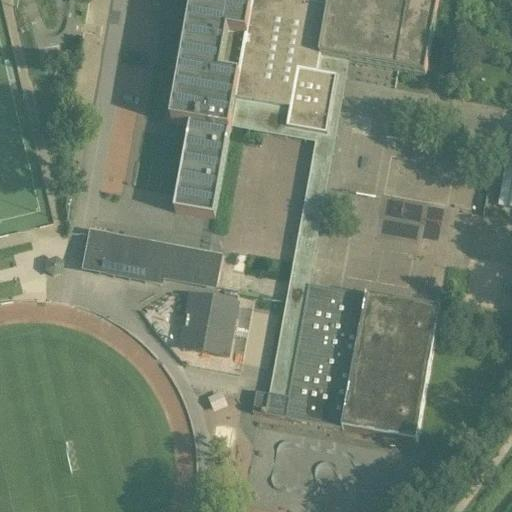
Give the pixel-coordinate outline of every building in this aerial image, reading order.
[(193,0),(171,125),(190,129),(175,215),(215,222),(236,103),(290,109),(287,129),(327,135),(337,80),(317,76),(320,59),(425,78),(440,1),(434,0),(330,0),(328,10),(311,7),(313,1),(304,0),(271,0),(272,0),(270,0),(193,0)] [(115,125),(108,193),(126,195),(132,136),(126,135),(127,126),(115,125)] [(501,208),(511,209),(511,136),(501,208)] [(223,259),(88,234),(82,266),(217,291),(223,259)] [(45,264),(44,274),(51,280),(61,277),(62,267),(55,260),(45,264)] [(441,313),(309,290),(289,402),(269,399),(265,419),(417,447),(441,313)] [(237,309),(192,300),(182,353),(227,361),(237,309)]
